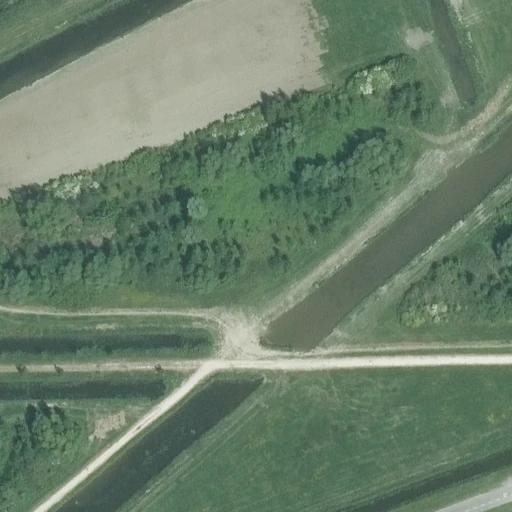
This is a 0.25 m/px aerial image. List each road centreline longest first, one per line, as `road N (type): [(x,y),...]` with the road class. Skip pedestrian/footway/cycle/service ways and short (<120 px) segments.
road 1 (unknown): [(511,89),(445,144),(369,127),(268,195),(72,256),(0,242)]
road 2 (unknown): [(511,343),(260,352),(228,310),(0,310)]
